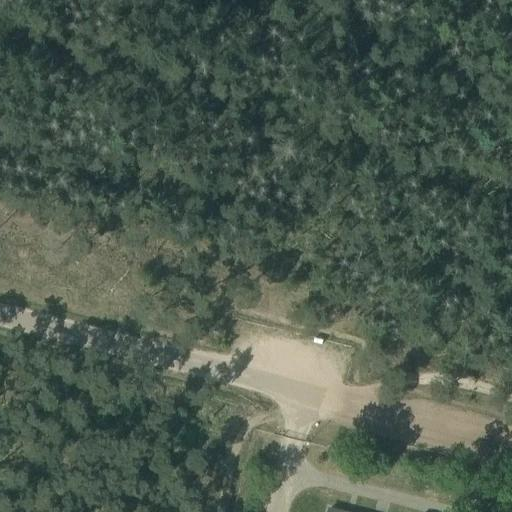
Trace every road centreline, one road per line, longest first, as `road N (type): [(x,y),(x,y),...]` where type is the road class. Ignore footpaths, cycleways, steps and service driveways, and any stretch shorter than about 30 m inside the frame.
road 1 (unclassified): [(300,397),(0,319)]
road 2 (track): [(511,448),(300,397)]
road 3 (track): [(511,396),(457,386),(337,406)]
